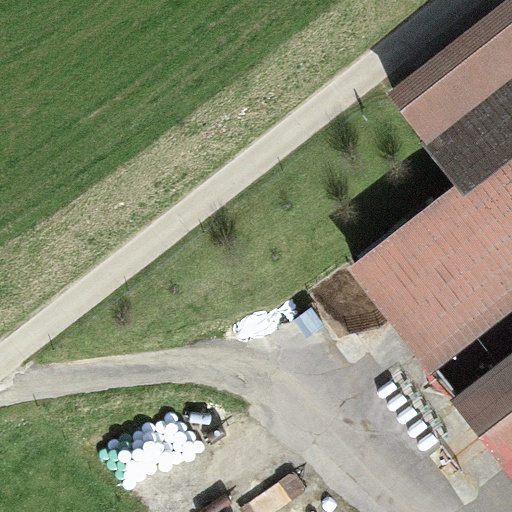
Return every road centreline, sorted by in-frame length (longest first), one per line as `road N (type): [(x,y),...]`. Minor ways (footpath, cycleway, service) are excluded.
road 1 (unclassified): [(0,367),(379,74)]
road 2 (residential): [(474,0),(379,74)]
